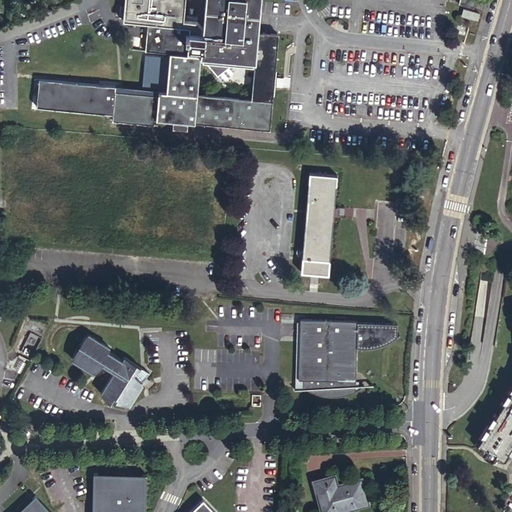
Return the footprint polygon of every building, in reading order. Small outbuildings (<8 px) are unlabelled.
[(154,125),(154,119),(167,121),(166,126),(187,129),(187,123),(270,130),(274,87),(284,88),(285,80),(275,79),(279,34),(255,31),(258,0),(210,0),(209,15),(207,27),(201,20),(187,19),(189,0),(128,0),(127,20),(152,22),(150,48),(175,50),(174,56),(167,55),(163,97),(120,93),(120,88),(39,80),(36,108),(113,115),(112,121),(154,125)] [(485,12),(469,8),(467,15),(484,19),(485,12)] [(138,85),(120,88),(120,93),(163,97),(167,55),(142,48),(138,85)] [(338,175),(311,173),(302,270),(329,272),(338,175)] [(302,389),(305,389),(307,391),(315,395),(323,398),(329,399),(334,399),(340,398),(346,396),(348,395),(353,392),(354,386),(354,349),(361,350),(368,349),(372,349),(375,348),(382,346),(385,345),(391,341),(397,336),(398,336),(395,336),(395,325),(355,324),(356,323),(299,319),(297,379),(302,379),(302,389)] [(117,374),(103,395),(112,405),(120,394),(122,395),(121,398),(132,405),(146,384),(145,383),(139,376),(144,368),(128,357),(125,360),(113,353),(114,347),(92,334),(88,338),(77,355),(76,361),(98,374),(106,367),(117,374)] [(145,383),(151,372),(144,368),(139,376),(145,383)] [(511,386),(500,406),(475,444),(483,450),(482,452),(483,453),(483,456),(490,460),(493,459),(494,460),(496,457),(503,462),(511,447),(511,386)] [(145,511),(146,472),(93,471),(92,511),(145,511)] [(335,480),(315,486),(322,511),(346,511),(368,506),(362,481),(338,488),(335,480)] [(52,511),(35,494),(15,511),(52,511)] [(217,511),(203,497),(187,511),(217,511)]
